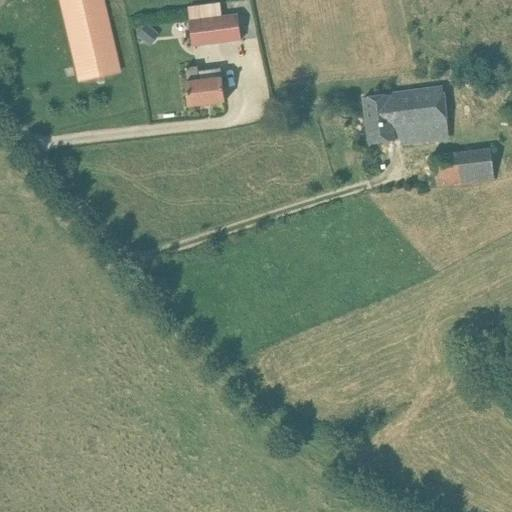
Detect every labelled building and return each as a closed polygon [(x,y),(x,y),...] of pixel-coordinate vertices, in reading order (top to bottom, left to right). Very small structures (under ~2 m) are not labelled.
[(60,0),(80,82),(119,73),(101,0),(60,0)] [(238,14),(222,17),(220,3),(188,7),(194,47),(241,40),(238,14)] [(199,71),(198,66),(198,63),(185,64),(187,82),(186,82),(189,106),(226,102),(221,68),(199,71)] [(369,144),(389,141),(401,140),(402,145),(449,139),(444,87),(399,93),(399,94),(364,98),(369,144)] [(492,149),(434,155),(437,188),(494,181),(492,149)]
